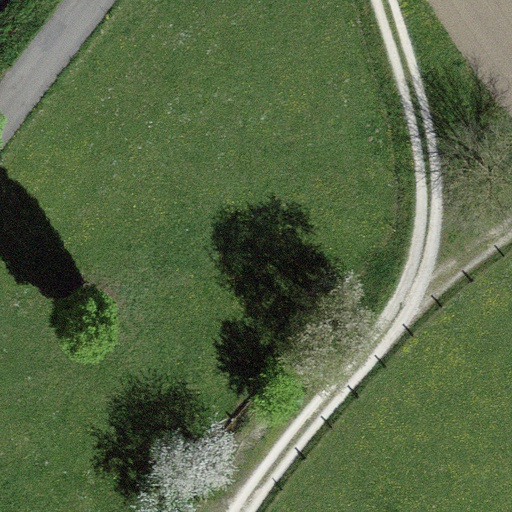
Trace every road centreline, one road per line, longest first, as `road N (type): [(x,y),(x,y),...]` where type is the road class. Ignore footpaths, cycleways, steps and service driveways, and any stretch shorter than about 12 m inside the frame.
road 1 (track): [(242,511),(400,322),(419,279),(428,195),(380,0)]
road 2 (unclassified): [(280,0),(106,211),(0,289)]
road 3 (unclassified): [(0,117),(90,0)]
road 4 (track): [(400,322),(511,239)]
